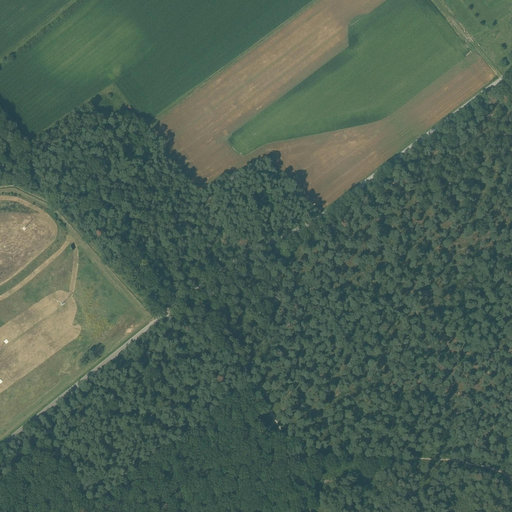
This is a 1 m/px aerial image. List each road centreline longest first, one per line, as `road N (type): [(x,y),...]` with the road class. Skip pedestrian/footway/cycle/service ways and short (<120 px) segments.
road 1 (unclassified): [(0,448),(239,257),(324,213),(511,70)]
road 2 (track): [(195,314),(181,309),(104,216),(0,172)]
